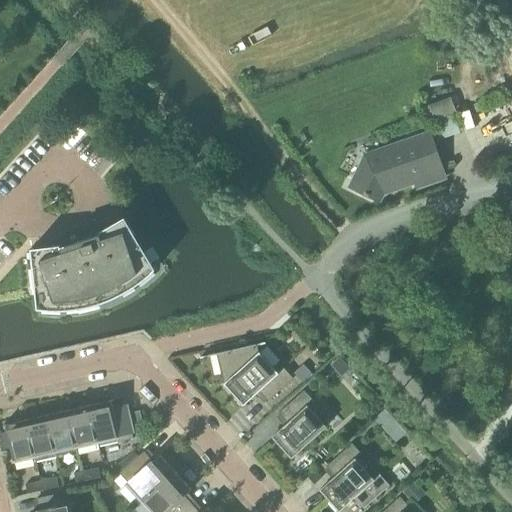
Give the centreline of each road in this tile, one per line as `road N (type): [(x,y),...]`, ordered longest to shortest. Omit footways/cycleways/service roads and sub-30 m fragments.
road 1 (residential): [(279,511),(135,354),(0,383)]
road 2 (unclassified): [(511,511),(309,280)]
